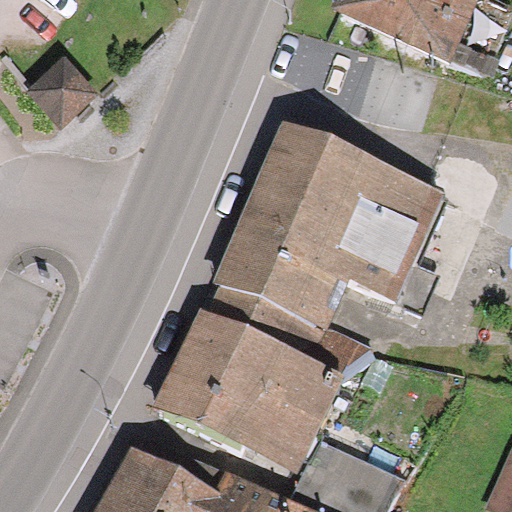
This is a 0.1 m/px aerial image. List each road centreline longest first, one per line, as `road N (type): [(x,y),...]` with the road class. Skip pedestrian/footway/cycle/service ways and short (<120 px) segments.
road 1 (secondary): [(159,206),(65,401),(0,510)]
road 2 (secondary): [(240,0),(159,206)]
road 3 (residential): [(159,206),(14,188),(0,213)]
